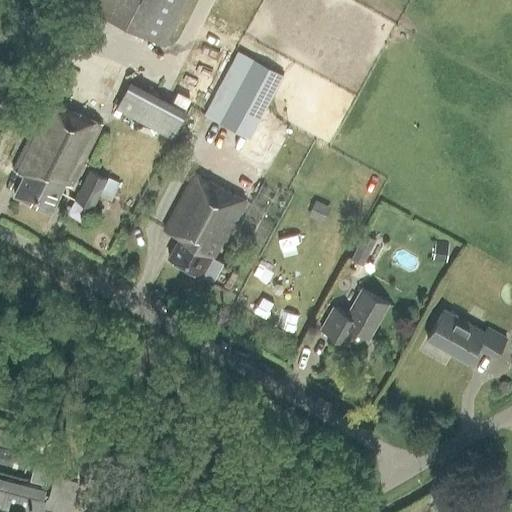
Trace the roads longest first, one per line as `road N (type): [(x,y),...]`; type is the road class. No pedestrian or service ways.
road 1 (residential): [(402,475),(373,443),(0,233)]
road 2 (unclassified): [(402,475),(511,412)]
road 3 (residential): [(0,114),(49,0)]
